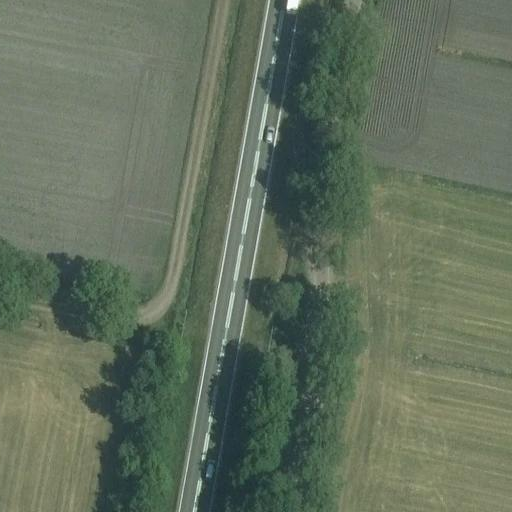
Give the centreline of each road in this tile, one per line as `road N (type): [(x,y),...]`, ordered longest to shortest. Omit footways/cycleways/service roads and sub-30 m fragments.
road 1 (trunk): [(194,511),(284,0)]
road 2 (unclassified): [(296,511),(313,415),(320,203),(351,0)]
road 3 (unclassified): [(195,334),(0,296)]
